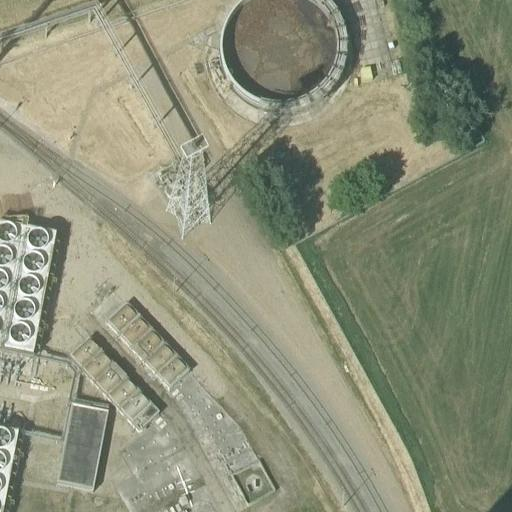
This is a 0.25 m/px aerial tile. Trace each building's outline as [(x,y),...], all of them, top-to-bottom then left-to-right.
[(316,0),(248,0),(237,11),(227,30),(225,51),(231,71),(243,88),(261,100),(282,104),(303,100),(322,89),(335,72),(341,52),(339,31),(329,11),(316,0)] [(0,354),(33,360),(56,240),(0,229),(0,354)] [(131,304),(111,322),(178,394),(198,376),(131,304)] [(162,412),(94,338),(75,355),(143,429),(162,412)] [(56,489),(91,496),(106,416),(71,410),(56,489)] [(0,511),(3,511),(18,439),(0,435),(0,511)]
